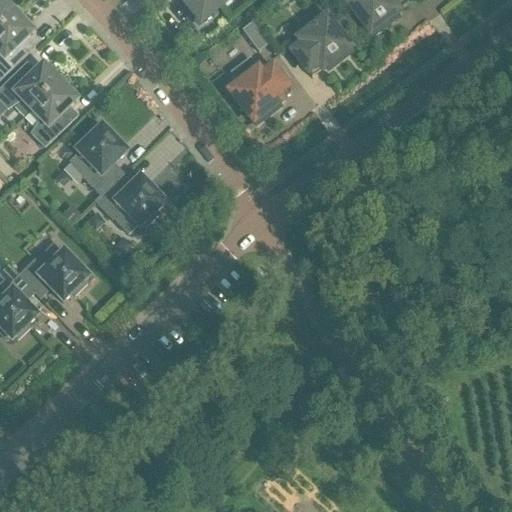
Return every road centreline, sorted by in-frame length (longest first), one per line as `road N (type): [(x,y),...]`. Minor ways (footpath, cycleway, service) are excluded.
road 1 (tertiary): [(0,482),(260,222)]
road 2 (unclassified): [(445,511),(260,222)]
road 3 (tertiary): [(260,222),(511,27)]
road 4 (unclassified): [(260,222),(192,122),(83,0)]
road 5 (track): [(348,364),(206,511)]
